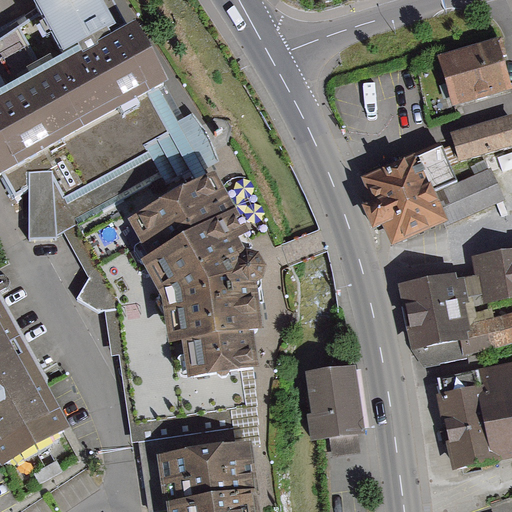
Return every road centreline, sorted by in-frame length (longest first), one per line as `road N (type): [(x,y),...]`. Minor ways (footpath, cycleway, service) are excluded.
road 1 (primary): [(269,56),(350,229),(377,329),(404,511)]
road 2 (residential): [(453,0),(269,56)]
